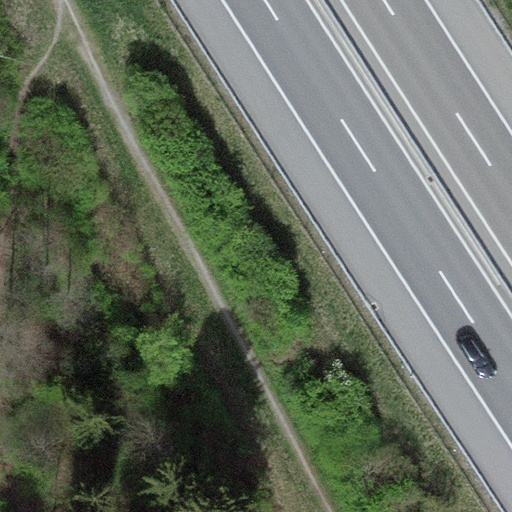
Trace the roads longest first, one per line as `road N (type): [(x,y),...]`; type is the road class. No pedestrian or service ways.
road 1 (motorway): [(264,0),(511,381)]
road 2 (motorway): [(511,198),(383,0)]
